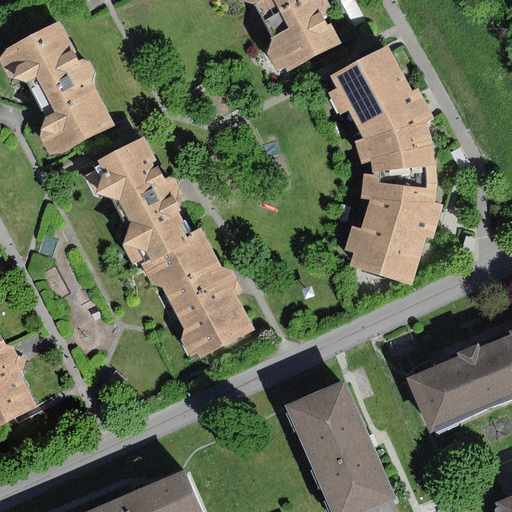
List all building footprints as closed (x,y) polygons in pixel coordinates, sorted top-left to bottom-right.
[(240,0),(255,3),(273,39),(268,54),(278,71),(286,66),(289,71),(342,43),(322,5),(323,0),(240,0)] [(355,0),(344,0),(342,1),(356,27),(367,21),(355,0)] [(81,60),(60,21),(8,48),(0,58),(0,63),(9,78),(27,82),(42,110),(46,118),(41,137),(50,155),(63,154),(116,126),(92,81),(96,71),(90,62),(81,60)] [(412,93),(389,47),(331,76),(338,88),(329,92),(340,114),(349,109),(364,139),(356,142),(362,164),(372,162),(373,173),(436,166),(434,145),(427,123),(435,119),(425,101),(419,89),(412,93)] [(145,138),(99,161),(105,172),(97,194),(121,202),(132,223),(125,245),(148,252),(152,262),(188,244),(178,224),(182,222),(177,211),(181,209),(176,199),(180,188),(176,177),(169,176),(165,178),(145,138)] [(460,148),(451,153),(460,171),(469,166),(460,148)] [(437,183),(436,166),(373,173),(373,175),(364,174),(361,198),(371,199),(362,229),(352,226),(345,250),(354,253),(350,266),(412,286),(426,237),(433,240),(444,205),(435,203),(437,183)] [(341,205),(337,220),(347,223),(351,207),(341,205)] [(205,235),(188,244),(152,262),(143,266),(152,284),(163,287),(184,329),(181,339),(192,358),(197,355),(201,362),(256,331),(233,289),(237,280),(234,271),(221,268),(205,235)] [(466,236),(460,256),(470,259),(477,240),(466,236)] [(0,427),(37,407),(17,368),(15,364),(17,356),(13,347),(7,345),(0,329),(0,427)] [(511,337),(495,343),(511,384),(511,330),(510,332),(511,337)] [(430,434),(511,400),(511,384),(495,343),(482,349),(480,344),(469,348),(456,353),(458,358),(408,378),(430,434)] [(115,371),(107,380),(118,390),(127,380),(115,371)] [(346,382),(286,407),(331,511),(368,511),(397,500),(372,442),(346,382)] [(147,487),(90,511),(203,511),(186,470),(147,487)] [(511,511),(511,497),(495,504),(498,511),(511,511)]
